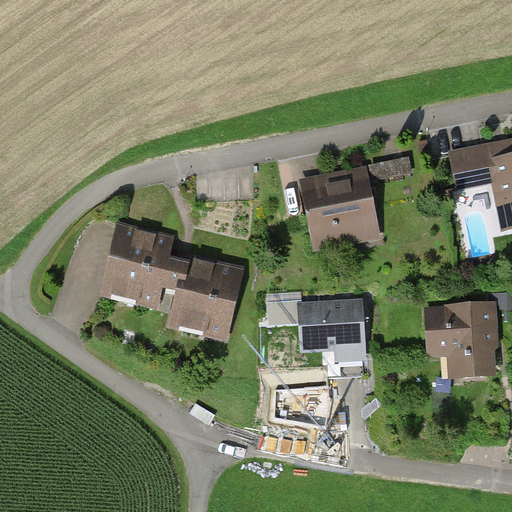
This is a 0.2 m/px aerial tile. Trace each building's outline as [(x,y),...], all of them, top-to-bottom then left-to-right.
[(511,150),(511,144),(450,155),(458,195),(493,189),(502,236),(511,234),(511,150)] [(411,152),(372,160),(375,176),(414,168),(411,152)] [(367,167),(300,180),(316,257),(383,243),(367,167)] [(176,238),(116,224),(99,298),(159,311),(163,292),(176,295),(168,329),(227,342),(242,272),(172,256),(176,238)] [(366,300),(298,305),(302,356),(339,353),(340,363),(370,361),(366,300)] [(295,303),(267,304),(268,322),(296,320),(295,303)] [(498,303),(425,310),(429,358),(451,356),(453,383),(494,379),(492,350),(502,349),(498,303)]
